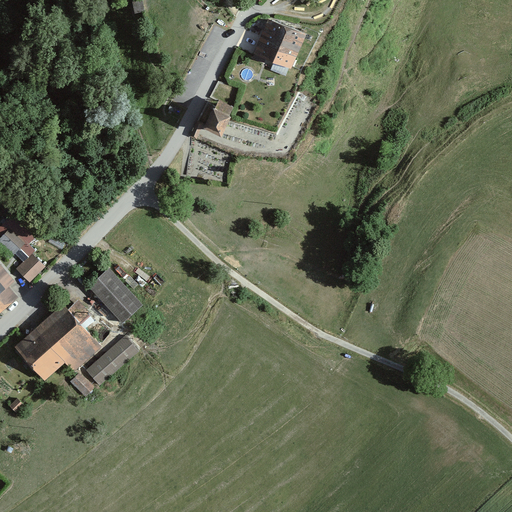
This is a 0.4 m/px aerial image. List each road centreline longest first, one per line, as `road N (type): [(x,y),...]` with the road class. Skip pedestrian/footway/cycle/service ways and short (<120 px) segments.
road 1 (track): [(143,191),(238,277),(316,331),(439,384),(511,440)]
road 2 (residential): [(0,328),(143,191),(252,3)]
